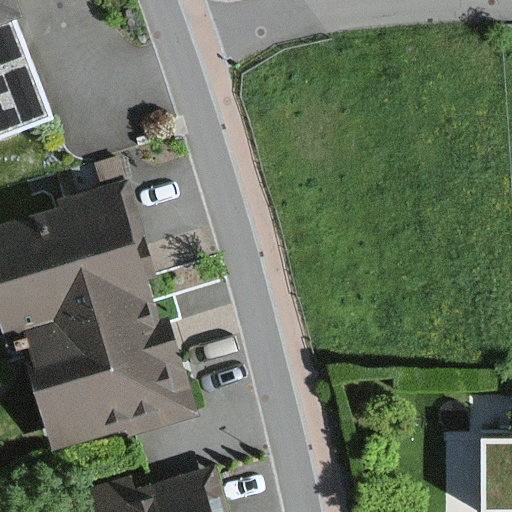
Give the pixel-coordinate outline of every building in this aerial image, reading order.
[(0,0),(0,33),(10,30),(0,0)] [(120,184),(0,224),(0,345),(1,349),(158,296),(120,184)] [(158,296),(1,349),(39,461),(196,408),(158,296)] [(457,497),(483,497),(482,433),(456,433),(457,497)] [(229,511),(213,461),(56,511),(229,511)]
